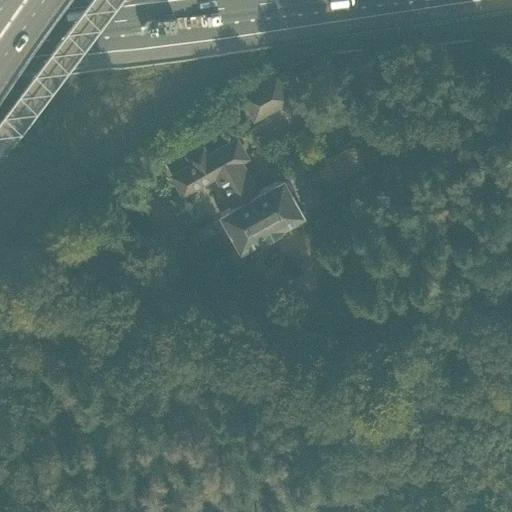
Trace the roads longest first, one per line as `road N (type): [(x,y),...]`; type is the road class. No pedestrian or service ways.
road 1 (residential): [(511,372),(46,244)]
road 2 (track): [(316,511),(229,426),(125,418),(45,425),(33,511)]
road 3 (motorway): [(0,39),(335,0)]
